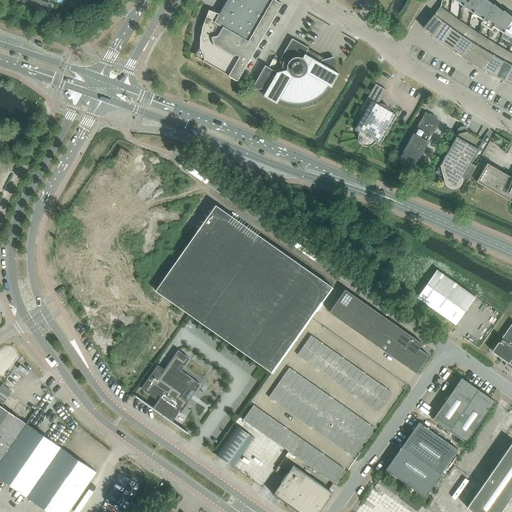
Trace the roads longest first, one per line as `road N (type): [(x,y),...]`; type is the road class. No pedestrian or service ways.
road 1 (secondary): [(511,251),(113,91)]
road 2 (unclassified): [(451,348),(177,158)]
road 3 (tertiary): [(248,501),(115,409),(44,311)]
road 4 (tertiary): [(29,322),(104,422),(234,511)]
road 5 (tertiary): [(93,83),(15,225),(11,274),(29,322)]
road 6 (tertiary): [(44,311),(30,258),(35,223),(69,153),(113,91)]
road 7 (unclassified): [(336,511),(451,348)]
road 8 (residential): [(511,123),(397,56)]
